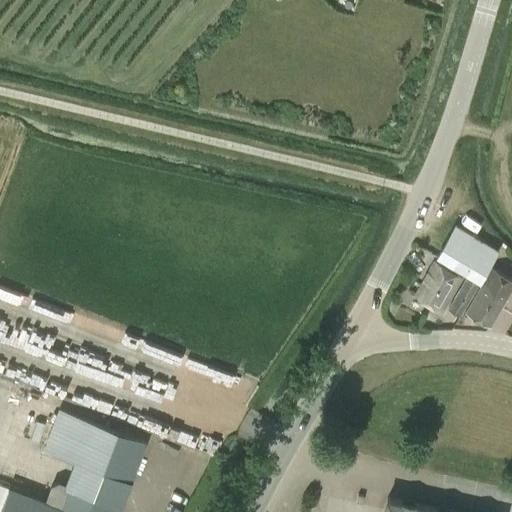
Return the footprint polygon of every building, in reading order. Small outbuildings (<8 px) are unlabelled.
[(460,314),(491,261),(497,251),(498,250),(455,225),(437,257),(438,257),(467,274),(448,308),(460,314)] [(440,311),(461,278),(434,261),(414,295),(440,311)] [(511,278),(492,267),(466,311),(490,325),(511,286),(511,278)] [(0,511),(115,511),(143,440),(57,407),(42,447),(74,459),(65,482),(57,479),(49,483),(42,499),(6,485),(0,500),(0,511)] [(461,511),(385,495),(381,511),(461,511)]
